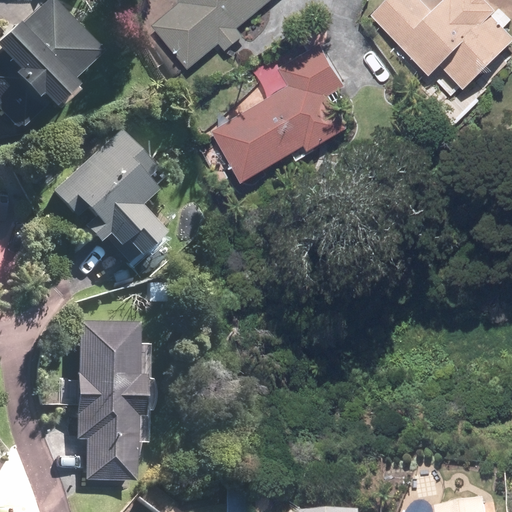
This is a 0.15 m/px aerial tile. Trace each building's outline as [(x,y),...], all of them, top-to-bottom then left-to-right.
[(69,82),(102,50),(54,0),(52,0),(21,30),(16,24),(0,39),(0,50),(1,52),(0,52),(0,113),(16,130),(47,101),(53,107),(74,87),(69,82)] [(238,28),(272,0),(180,0),(151,24),(189,71),(219,46),(227,56),(247,39),(238,28)] [(423,0),(387,0),(372,14),(430,78),(442,66),(464,90),(511,46),(511,20),(493,0),(448,0),(435,12),(423,0)] [(295,81),(213,131),(246,186),(310,147),(313,152),(349,130),(330,100),(351,87),(329,51),(291,74),(295,81)] [(163,178),(119,130),(53,191),(76,217),(82,211),(88,218),(78,227),(95,246),(106,236),(129,261),(164,229),(138,200),(163,178)] [(170,282),(149,280),(146,303),(167,306),(170,282)] [(138,324),(79,322),(74,437),(83,437),(81,478),(134,480),(137,415),(146,415),(147,380),(136,380),(138,324)] [(244,511),(244,492),(223,492),(223,511),(244,511)] [(502,511),(501,498),(466,503),(438,506),(439,511),(502,511)]
